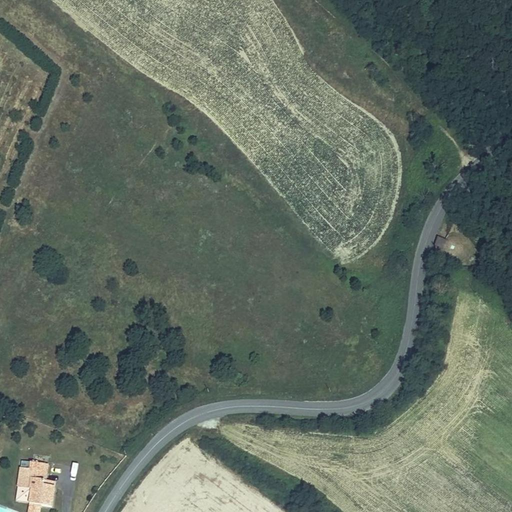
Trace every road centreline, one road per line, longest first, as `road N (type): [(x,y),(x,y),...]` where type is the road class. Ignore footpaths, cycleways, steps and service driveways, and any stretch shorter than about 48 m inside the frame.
road 1 (tertiary): [(104,511),(162,436),(190,418),(256,405),(347,407),(387,388),(408,340),(431,225),(454,187),(511,134)]
road 2 (track): [(472,168),(359,39),(314,0)]
